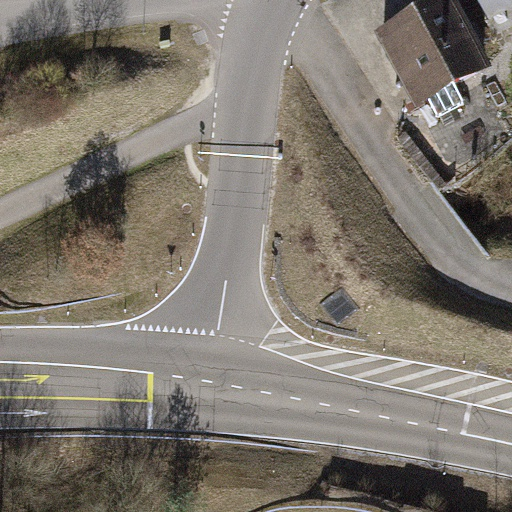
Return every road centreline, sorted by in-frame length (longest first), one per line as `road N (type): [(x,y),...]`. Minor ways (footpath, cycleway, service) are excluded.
road 1 (track): [(263,1),(306,27),(447,251),(511,284)]
road 2 (residential): [(264,0),(230,265),(203,378)]
road 3 (secondary): [(203,378),(511,443)]
road 4 (track): [(250,104),(142,143),(0,210)]
road 5 (secondary): [(0,374),(203,378)]
